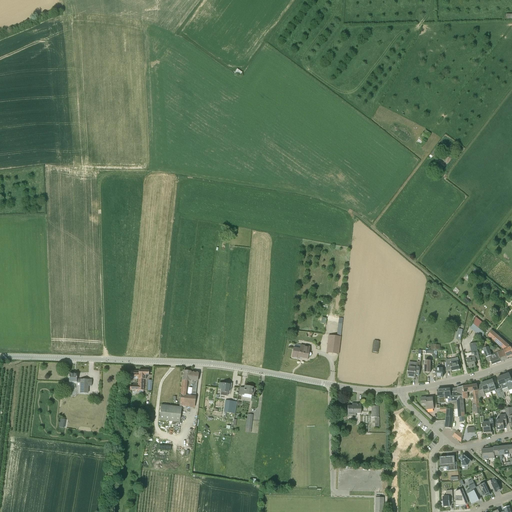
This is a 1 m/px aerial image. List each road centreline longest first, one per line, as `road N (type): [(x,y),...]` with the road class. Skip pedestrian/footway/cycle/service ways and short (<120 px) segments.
road 1 (tertiary): [(401,390),(216,363),(0,356)]
road 2 (track): [(511,345),(373,226)]
